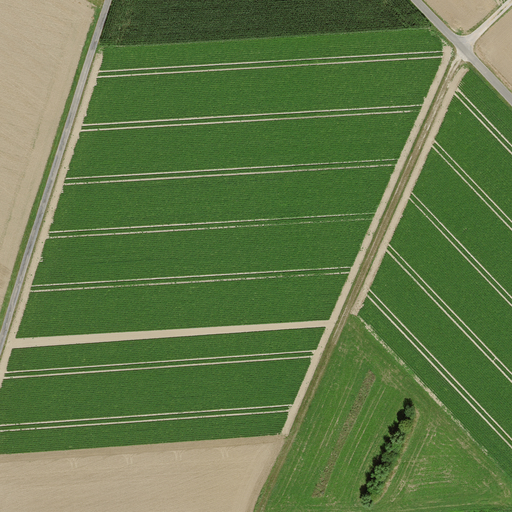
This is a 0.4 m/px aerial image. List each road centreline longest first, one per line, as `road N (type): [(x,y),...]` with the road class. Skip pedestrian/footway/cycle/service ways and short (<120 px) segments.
road 1 (track): [(461,47),(255,511)]
road 2 (unclassified): [(106,0),(0,340)]
